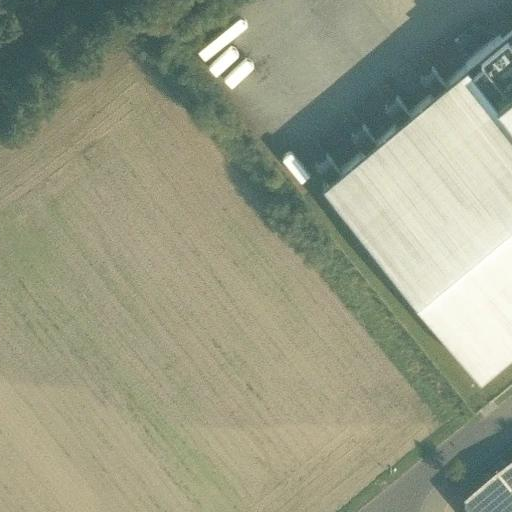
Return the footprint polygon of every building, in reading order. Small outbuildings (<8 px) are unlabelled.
[(511,117),(511,22),(465,60),(466,61),(511,117)] [(480,371),(511,345),(511,117),(466,61),(464,62),(465,63),(444,80),(433,89),(409,109),(397,118),(375,136),(364,145),(339,165),(328,175),(323,179),(480,371)] [(420,73),(433,89),(444,80),(431,64),(420,73)] [(384,102),(397,118),(409,109),(396,92),(384,102)] [(350,129),(364,145),(375,136),(362,120),(350,129)] [(314,159),(328,175),(339,165),(326,149),(314,159)] [(511,478),(470,511),(504,511),(511,506),(511,478)]
